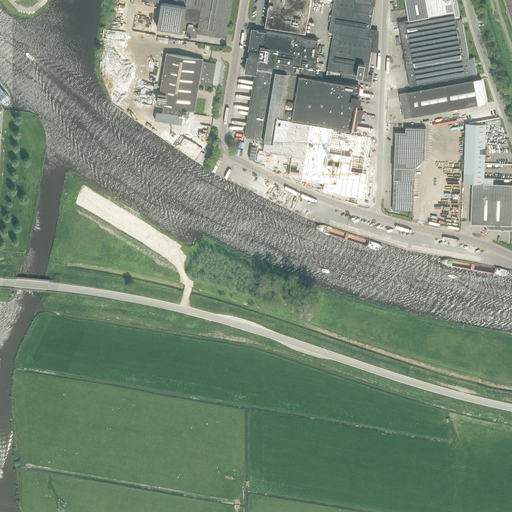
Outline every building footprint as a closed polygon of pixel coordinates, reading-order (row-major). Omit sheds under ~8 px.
[(149,0),(161,2),(157,27),(182,31),(184,20),(199,23),(198,27),(187,26),(186,36),(189,36),(189,37),(191,37),(196,37),(197,33),(222,37),(227,38),(226,38),(226,35),(227,35),(230,16),(232,0),(149,0)] [(305,32),(307,21),(308,16),(310,0),(334,0),(332,16),(331,16),(330,22),(331,22),(329,32),(334,33),(328,70),(342,72),(341,77),(342,77),(371,82),(372,75),(370,74),(368,74),(371,51),(372,50),(372,46),(374,37),(369,36),(370,33),(370,30),(370,28),(374,6),(375,0),(269,0),(265,26),(305,32)] [(417,85),(417,86),(465,78),(465,76),(477,74),(474,57),(469,58),(463,23),(462,18),(460,19),(456,0),(405,0),(409,20),(398,22),(410,86),(417,85)] [(254,85),(249,118),(246,137),(257,139),(267,141),(270,125),(273,125),(276,110),(280,82),(281,79),(282,72),(316,77),(317,39),(276,32),(267,31),(267,32),(258,30),(258,29),(251,28),(248,50),(249,50),(249,53),(248,57),(247,56),(244,72),(256,74),(254,84),(254,85)] [(215,63),(210,62),(203,61),(203,59),(166,53),(160,92),(158,92),(157,100),(158,100),(158,105),(163,106),(163,111),(183,114),(184,109),(195,111),(199,84),(212,86),(213,77),(214,73),(214,72),(215,63)] [(285,83),(279,118),(279,119),(280,119),(280,120),(293,123),(356,134),(357,130),(356,130),(358,121),(361,121),(363,110),(355,108),(356,102),(360,103),(360,100),(361,97),(356,96),(358,85),(287,73),(286,79),(281,79),(280,82),(285,83)] [(418,89),(407,91),(399,93),(404,118),(411,116),(486,103),(481,78),(466,81),(465,78),(417,86),(418,89)] [(237,88),(236,101),(244,102),(244,99),(238,99),(239,95),(241,95),(242,93),(238,93),(239,91),(244,91),(243,97),(245,97),(246,92),(251,92),(252,89),(237,88)] [(182,124),(183,116),(156,111),(155,120),(182,124)] [(264,142),(263,150),(290,155),(287,176),(324,182),(323,191),(364,198),(371,158),(368,157),(372,137),(356,135),(356,134),(293,123),(279,121),(279,122),(276,122),(273,143),(264,142)] [(463,183),(472,183),(493,184),(493,178),(484,177),(485,153),(487,153),(487,149),(485,148),(486,124),(465,123),(463,183)] [(194,129),(194,133),(208,134),(208,130),(210,130),(210,125),(194,124),(194,129)] [(405,132),(395,132),(394,156),(394,167),(392,209),(413,210),(414,191),(414,180),(415,167),(425,158),(426,128),(405,127),(405,132)] [(503,230),(511,229),(511,184),(493,184),(472,183),(471,224),(486,224),(486,226),(488,229),(501,229),(501,230),(503,230)]
